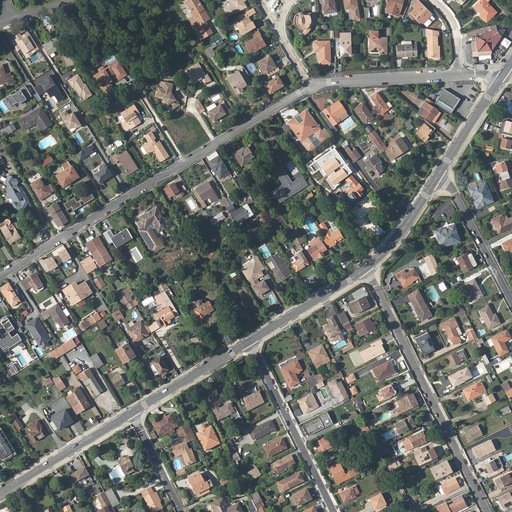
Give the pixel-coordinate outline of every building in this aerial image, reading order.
[(191,11),(187,14),(195,28),(201,39),(213,32),(206,20),(210,18),(198,0),(188,0),(186,2),(191,11)] [(231,0),(229,1),(233,7),(226,11),(229,16),(245,7),(241,0),(240,0),(231,0)] [(320,0),(323,15),(335,13),(332,0),(320,0)] [(352,14),(358,13),(355,0),(342,0),(345,10),(350,9),(352,14)] [(385,0),(387,5),(385,11),(399,15),(403,0),(385,0)] [(481,0),(474,7),(481,14),(480,15),(486,21),(495,12),(487,4),(490,0),(481,0)] [(426,13),(427,11),(417,1),(413,5),(415,8),(411,13),(420,22),(421,21),(422,23),(429,16),(426,13)] [(248,21),(249,20),(247,17),(254,13),(252,9),(238,17),(240,21),(236,24),(239,30),(238,30),(241,35),(254,27),(251,23),(250,22),(248,23),(248,21)] [(294,19),(294,22),(295,24),(295,25),(296,26),(298,28),(299,28),(300,29),(302,29),(304,35),(306,35),(308,34),(309,33),(310,31),(311,30),(311,28),(314,28),(313,20),(312,19),(310,16),(309,14),(303,15),(302,14),(301,14),(299,13),(297,14),(296,14),(295,15),(295,17),(294,19)] [(57,30),(48,15),(41,18),(52,34),(57,30)] [(438,55),(438,46),(437,36),(437,30),(428,29),(428,36),(429,51),(430,51),(430,54),(429,54),(429,57),(434,57),(433,55),(438,55)] [(473,51),(478,50),(477,51),(478,52),(479,56),(491,55),(491,51),(492,52),(493,52),(492,51),(501,37),(502,38),(502,37),(498,30),(477,33),(476,35),(475,34),(474,35),(476,36),(477,40),(472,41),(473,51)] [(253,39),(244,44),(250,54),(253,52),(254,52),(259,49),(259,48),(263,46),(260,41),(262,40),(259,36),(260,35),(258,31),(251,36),(253,39)] [(370,31),(370,51),(381,51),(381,53),(386,53),(386,37),(378,37),(378,31),(370,31)] [(20,33),(14,37),(26,57),(39,49),(28,32),(21,36),(20,33)] [(49,55),(62,48),(55,37),(43,45),(49,55)] [(340,39),(340,54),(345,54),(345,56),(350,56),(350,39),(340,39)] [(397,46),(397,56),(417,55),(417,44),(410,45),(410,42),(410,41),(401,42),(401,45),(397,46)] [(319,50),(319,64),(329,64),(329,42),(313,42),(313,49),(319,50)] [(211,46),(205,50),(206,52),(210,58),(215,54),(212,48),(211,46)] [(62,56),(69,67),(75,63),(68,52),(65,54),(62,56)] [(68,68),(69,67),(62,56),(61,57),(68,68)] [(258,63),(264,73),(275,67),(269,56),(258,63)] [(190,74),(189,75),(194,83),(201,79),(205,85),(211,80),(207,74),(205,75),(198,63),(188,70),(190,74)] [(0,83),(7,81),(8,85),(13,84),(10,73),(4,75),(1,66),(0,66),(0,83)] [(116,77),(113,72),(110,68),(110,67),(107,67),(102,70),(102,69),(101,69),(99,70),(98,73),(94,76),(93,78),(95,81),(94,82),(95,83),(96,83),(99,88),(104,85),(105,83),(102,78),(105,76),(108,81),(110,81),(115,78),(116,77)] [(116,69),(121,78),(125,75),(120,67),(116,69)] [(116,69),(113,72),(116,77),(115,78),(117,80),(121,78),(116,69)] [(228,78),(237,94),(243,90),(241,88),(246,85),(239,72),(228,78)] [(78,74),(68,80),(73,87),(74,86),(81,96),(82,95),(85,99),(92,95),(85,83),(84,84),(78,74)] [(50,75),(45,78),(47,80),(41,83),(50,98),(54,95),(58,102),(64,98),(50,75)] [(264,84),(269,93),(283,86),(278,77),(264,84)] [(171,92),(173,84),(165,82),(163,88),(159,87),(157,95),(163,97),(168,105),(170,103),(173,109),(180,105),(177,99),(176,99),(175,97),(174,98),(172,95),(173,94),(171,92)] [(26,87),(7,99),(12,106),(18,102),(19,104),(32,96),(26,87)] [(409,95),(415,99),(419,93),(412,89),(409,95)] [(444,89),(438,99),(453,108),(459,98),(444,89)] [(384,107),(386,106),(377,93),(370,97),(382,113),(387,110),(384,107)] [(433,102),(427,98),(425,101),(421,107),(425,109),(421,115),(431,121),(431,120),(437,110),(438,110),(431,105),(433,102)] [(198,100),(196,107),(200,113),(205,110),(198,100)] [(329,107),(323,111),(333,124),(339,120),(337,117),(345,111),(338,101),(334,105),(335,106),(330,109),(329,107)] [(224,103),(209,112),(214,121),(226,114),(226,113),(230,111),(224,103)] [(355,108),(366,123),(373,118),(362,103),(355,108)] [(134,105),(121,113),(126,120),(122,123),(126,130),(130,128),(130,127),(134,124),(135,126),(140,123),(137,117),(135,114),(138,112),(134,105)] [(40,108),(20,121),(26,130),(36,123),(41,131),(51,125),(40,108)] [(66,110),(60,114),(69,129),(75,126),(76,128),(82,125),(74,112),(69,115),(66,110)] [(295,118),(289,123),(296,133),(296,134),(296,135),(297,134),(300,139),(305,136),(305,137),(315,130),(314,129),(317,126),(306,110),(300,115),(305,121),(300,125),(295,118)] [(431,120),(435,123),(441,112),(437,110),(431,120)] [(323,111),(320,113),(331,128),(334,126),(333,124),(323,111)] [(339,120),(340,121),(348,115),(345,111),(337,117),(339,120)] [(379,118),(384,124),(388,122),(383,115),(379,118)] [(409,130),(413,127),(410,122),(412,121),(410,117),(403,122),(409,130)] [(500,130),(500,133),(511,136),(511,132),(511,123),(506,122),(504,131),(500,130)] [(427,126),(425,124),(417,133),(420,135),(420,136),(425,141),(429,136),(427,135),(432,130),(433,131),(436,128),(429,123),(427,126)] [(0,130),(4,137),(13,131),(9,125),(0,130)] [(300,139),(309,150),(327,137),(330,135),(325,128),(321,131),(317,126),(314,129),(315,130),(305,137),(305,136),(300,139)] [(374,130),(368,134),(375,143),(381,139),(374,130)] [(151,151),(154,152),(160,161),(168,156),(158,141),(155,143),(153,139),(154,138),(151,132),(144,136),(148,142),(142,146),(147,154),(151,151)] [(511,136),(500,133),(499,133),(498,137),(502,138),(500,147),(510,149),(511,145),(509,144),(510,140),(511,141),(511,138),(511,136)] [(381,139),(375,143),(379,149),(385,146),(381,139)] [(391,145),(393,147),(402,141),(400,139),(391,145)] [(392,159),(408,148),(402,140),(402,141),(393,147),(392,148),(391,146),(385,150),(392,159)] [(253,156),(248,147),(245,149),(244,147),(234,153),(242,165),(251,160),(250,158),(253,156)] [(335,147),(309,165),(315,173),(319,170),(324,177),(328,174),(330,177),(326,179),(333,188),(340,184),(339,182),(353,172),(335,147)] [(125,148),(112,156),(118,166),(122,164),(128,175),(137,170),(132,162),(133,161),(127,152),(125,148)] [(356,159),(360,156),(355,149),(351,152),(356,159)] [(385,167),(376,154),(366,161),(370,166),(366,169),(371,177),(375,175),(375,176),(383,170),(382,169),(385,167)] [(210,161),(220,178),(230,172),(219,155),(210,161)] [(50,156),(39,163),(42,168),(53,161),(50,156)] [(72,181),(77,177),(75,173),(76,173),(72,166),(71,166),(68,161),(62,165),(65,170),(57,175),(60,180),(62,179),(64,183),(71,179),(72,181)] [(499,177),(508,173),(507,170),(506,170),(504,167),(506,166),(504,161),(495,165),(499,177)] [(106,164),(100,167),(102,170),(94,174),(99,182),(112,175),(106,164)] [(284,184),(273,190),(279,200),(302,185),(299,179),(291,184),(282,170),(277,173),(284,184)] [(496,178),(500,190),(511,185),(511,183),(511,181),(510,182),(509,178),(510,177),(508,173),(499,177),(496,178)] [(12,176),(9,176),(7,179),(8,182),(7,185),(8,187),(6,190),(8,193),(5,197),(6,199),(11,199),(13,201),(11,204),(13,206),(16,206),(17,209),(21,209),(23,206),(26,207),(28,204),(26,201),(28,198),(26,195),(23,195),(21,192),(23,190),(21,187),(18,187),(17,184),(18,182),(16,179),(14,179),(12,176)] [(352,176),(347,180),(352,187),(358,182),(352,176)] [(43,179),(32,185),(40,198),(46,194),(47,196),(52,193),(43,179)] [(213,201),(218,198),(208,181),(193,190),(200,201),(203,199),(209,195),(213,201)] [(166,189),(170,196),(181,190),(177,182),(166,189)] [(362,190),(363,189),(358,182),(352,187),(346,192),(353,201),(357,197),(357,196),(358,196),(359,196),(360,196),(362,194),(363,193),(362,192),(363,191),(363,190),(362,190)] [(486,193),(482,184),(468,190),(470,196),(472,195),(475,201),(473,202),(476,208),(492,201),(488,192),(486,193)] [(333,202),(328,193),(324,186),(319,188),(329,205),(333,202)] [(76,196),(64,203),(69,212),(94,198),(89,189),(75,196),(76,196)] [(226,198),(220,201),(224,209),(230,206),(226,198)] [(62,212),(56,203),(47,208),(53,217),(62,212)] [(253,214),(247,204),(234,212),(231,207),(225,210),(234,225),(253,214)] [(168,225),(157,207),(144,214),(145,216),(141,219),(142,220),(138,222),(141,228),(145,226),(153,222),(159,231),(168,225)] [(58,226),(67,221),(62,212),(53,217),(58,226)] [(222,213),(210,220),(214,226),(226,219),(222,213)] [(491,220),(499,233),(511,226),(511,217),(511,218),(507,220),(504,213),(491,220)] [(6,225),(1,228),(10,243),(19,238),(15,231),(16,230),(12,223),(10,220),(10,219),(9,219),(8,218),(7,219),(6,219),(5,220),(5,221),(5,222),(6,225)] [(153,229),(157,227),(153,222),(145,226),(141,228),(139,229),(151,250),(156,251),(161,248),(162,243),(159,239),(157,238),(153,231),(153,229)] [(331,234),(324,222),(320,225),(325,233),(327,236),(323,238),(329,248),(336,244),(335,243),(343,238),(338,230),(331,234)] [(434,231),(439,245),(448,242),(449,245),(459,241),(454,225),(447,227),(448,229),(441,231),(440,229),(434,231)] [(115,247),(131,237),(127,229),(114,236),(110,229),(107,232),(115,247)] [(303,241),(298,232),(294,234),(299,243),(303,241)] [(92,258),(96,266),(111,257),(99,236),(88,243),(96,256),(92,258)] [(321,242),(319,239),(313,243),(312,243),(308,245),(309,246),(306,248),(307,250),(321,242)] [(511,239),(501,244),(505,252),(509,250),(511,255),(511,239)] [(322,253),(326,250),(321,242),(307,250),(313,259),(317,255),(319,258),(323,255),(322,253)] [(265,245),(260,248),(266,258),(271,255),(265,245)] [(65,248),(58,253),(63,262),(71,257),(65,248)] [(279,253),(272,257),(279,268),(273,271),(279,282),(285,278),(284,276),(287,275),(288,276),(292,274),(279,253)] [(456,259),(463,272),(472,268),(465,255),(456,259)] [(52,256),(44,261),(50,270),(57,266),(52,256)] [(91,256),(80,262),(86,273),(97,267),(96,266),(92,258),(91,256)] [(268,263),(271,261),(275,267),(271,269),(273,271),(279,268),(272,257),(266,261),(268,263)] [(255,261),(242,269),(257,295),(268,288),(263,280),(259,283),(256,278),(262,274),(259,269),(263,266),(259,259),(255,261)] [(333,259),(328,263),(332,270),(338,266),(333,259)] [(295,267),(297,271),(308,264),(306,260),(302,263),(301,260),(298,262),(299,265),(295,267)] [(425,265),(429,272),(437,267),(433,260),(425,265)] [(429,272),(432,276),(440,271),(437,267),(429,272)] [(395,276),(397,279),(399,278),(403,286),(418,278),(413,269),(405,274),(403,271),(395,276)] [(43,287),(34,272),(20,282),(25,289),(32,285),(36,291),(37,292),(43,288),(43,287)] [(95,279),(96,281),(95,281),(99,288),(105,284),(101,278),(100,276),(98,276),(95,277),(95,279)] [(464,285),(469,295),(466,297),(469,303),(482,297),(473,280),(464,285)] [(73,286),(65,292),(68,296),(71,294),(73,297),(69,299),(72,304),(92,292),(85,282),(78,286),(75,289),(73,286)] [(158,284),(161,291),(166,289),(164,282),(158,284)] [(458,282),(451,286),(454,290),(460,287),(458,282)] [(64,290),(65,292),(73,286),(75,289),(78,286),(76,283),(64,290)] [(242,283),(239,285),(238,286),(247,299),(250,297),(245,289),(246,289),(242,283)] [(11,292),(13,291),(9,284),(1,289),(12,306),(20,301),(15,293),(13,294),(11,292)] [(128,288),(116,295),(123,306),(131,301),(128,296),(132,293),(128,288)] [(417,291),(408,296),(413,305),(416,310),(415,310),(418,316),(419,315),(422,320),(430,315),(428,310),(425,305),(417,291)] [(356,303),(355,301),(350,304),(355,313),(369,306),(364,297),(360,299),(360,300),(356,303)] [(194,306),(196,309),(207,302),(205,299),(200,298),(196,301),(194,306)] [(213,309),(208,301),(207,302),(196,309),(195,310),(200,319),(204,316),(204,315),(213,309)] [(60,307),(50,313),(55,320),(57,321),(61,327),(69,322),(66,317),(65,317),(64,316),(65,315),(60,307)] [(159,319),(157,321),(160,327),(163,325),(164,327),(168,324),(167,321),(175,317),(169,307),(156,315),(159,319)] [(479,311),(488,329),(499,323),(495,315),(492,316),(487,307),(479,311)] [(111,314),(115,320),(121,317),(118,310),(111,314)] [(346,315),(339,319),(343,326),(349,322),(346,315)] [(328,325),(324,327),(331,342),(343,336),(332,316),(328,319),(331,326),(329,327),(328,325)] [(36,317),(26,324),(39,346),(50,339),(36,317)] [(0,344),(3,350),(21,338),(17,332),(11,336),(9,332),(14,328),(7,318),(4,320),(3,319),(1,320),(2,321),(0,322),(0,344)] [(355,325),(360,336),(376,329),(373,324),(372,324),(369,318),(355,325)] [(447,329),(446,330),(451,341),(452,341),(454,344),(461,341),(458,335),(454,327),(458,326),(454,318),(439,324),(441,329),(444,327),(446,327),(447,329)] [(82,330),(91,325),(87,319),(78,325),(82,330)] [(103,319),(97,323),(102,329),(107,325),(103,319)] [(139,321),(128,327),(135,341),(147,335),(139,321)] [(427,332),(415,338),(417,343),(418,342),(419,344),(418,345),(421,351),(423,349),(425,354),(434,350),(432,345),(430,346),(426,338),(428,337),(427,335),(428,334),(427,332)] [(491,339),(500,356),(508,353),(503,343),(510,339),(506,332),(491,339)] [(76,336),(72,338),(77,345),(80,342),(76,336)] [(480,344),(477,337),(472,340),(475,346),(480,344)] [(58,347),(62,353),(75,345),(71,339),(58,347)] [(361,352),(365,362),(385,352),(383,347),(380,348),(378,346),(381,345),(383,344),(381,340),(371,345),(372,347),(361,352)] [(343,353),(354,348),(351,342),(348,344),(349,346),(343,349),(344,350),(342,351),(343,353)] [(134,355),(127,344),(116,351),(123,362),(134,355)] [(309,352),(314,363),(321,359),(324,364),(330,361),(322,345),(309,352)] [(54,358),(62,353),(58,347),(50,352),(54,358)] [(464,349),(456,353),(458,355),(463,352),(466,358),(468,357),(464,349)] [(456,353),(447,357),(451,366),(466,358),(463,352),(458,355),(456,353)] [(90,357),(96,368),(103,364),(96,353),(90,357)] [(165,353),(152,361),(160,374),(168,369),(162,359),(167,356),(165,353)] [(302,370),(298,361),(282,369),(290,387),(299,382),(294,372),(297,370),(298,371),(302,370)] [(373,369),(377,376),(375,377),(376,380),(378,379),(379,380),(394,373),(389,362),(373,369)] [(76,375),(82,370),(78,363),(71,368),(76,375)] [(11,365),(7,367),(13,375),(16,373),(11,365)] [(80,374),(86,384),(89,383),(96,394),(103,390),(89,368),(80,374)] [(466,368),(449,376),(453,386),(468,378),(465,371),(468,370),(466,368)] [(229,381),(233,378),(228,369),(224,371),(229,381)] [(345,377),(347,383),(356,379),(354,373),(345,377)] [(119,374),(112,379),(117,388),(125,383),(119,374)] [(59,376),(53,380),(59,390),(65,386),(59,376)] [(319,384),(316,376),(311,378),(312,381),(308,383),(311,388),(319,384)] [(49,377),(42,382),(47,389),(54,384),(49,377)] [(349,397),(341,380),(331,385),(339,401),(349,397)] [(481,393),(483,397),(487,395),(481,383),(478,384),(477,383),(463,389),(466,395),(468,394),(470,399),(481,393)] [(506,392),(511,389),(508,383),(502,386),(505,392),(506,392)] [(349,388),(353,395),(358,392),(355,385),(349,388)] [(380,391),(384,399),(395,394),(391,385),(380,391)] [(67,397),(77,413),(89,405),(79,389),(76,391),(75,389),(72,391),(73,393),(67,397)] [(251,408),(263,403),(258,392),(253,394),(251,390),(247,392),(249,396),(252,401),(248,403),(251,408)] [(400,401),(402,406),(404,405),(407,410),(418,404),(413,394),(400,401)] [(487,395),(483,397),(484,398),(485,397),(488,404),(495,401),(492,394),(488,396),(487,395)] [(300,400),(306,412),(314,408),(309,399),(312,398),(310,395),(300,400)] [(357,396),(354,398),(362,415),(365,413),(357,396)] [(318,406),(314,397),(312,398),(309,399),(314,408),(318,406)] [(234,420),(240,417),(237,411),(235,413),(230,404),(220,409),(218,406),(212,409),(218,421),(231,414),(234,420)] [(374,414),(383,410),(381,405),(372,409),(374,414)] [(72,421),(64,408),(51,417),(59,429),(72,421)] [(293,411),(296,417),(302,414),(299,408),(293,411)] [(499,412),(502,418),(507,415),(504,409),(499,412)] [(351,419),(358,416),(355,410),(348,413),(351,419)] [(362,415),(371,432),(374,430),(365,413),(362,415)] [(10,417),(16,425),(20,422),(15,414),(14,415),(10,417)] [(165,418),(153,425),(159,434),(161,433),(171,427),(172,429),(176,427),(169,415),(165,418)] [(164,416),(152,423),(153,425),(165,418),(164,416)] [(411,417),(395,425),(400,433),(414,427),(411,421),(413,421),(411,417)] [(304,425),(309,434),(324,427),(319,418),(304,425)] [(38,419),(27,426),(31,432),(27,434),(33,442),(47,434),(38,419)] [(269,422),(249,432),(253,440),(275,429),(273,425),(270,426),(269,422)] [(0,426),(0,463),(16,453),(0,426)] [(470,430),(465,433),(469,440),(481,435),(477,426),(469,429),(470,430)] [(161,433),(162,435),(168,432),(169,434),(174,432),(172,429),(171,427),(161,433)] [(187,427),(182,429),(185,436),(191,433),(187,427)] [(204,429),(199,432),(200,434),(197,435),(205,451),(217,445),(213,437),(214,436),(211,428),(205,431),(204,429)] [(182,429),(177,432),(180,439),(185,436),(182,429)] [(410,438),(415,448),(427,442),(422,431),(410,438)] [(185,436),(188,443),(194,440),(191,433),(185,436)] [(328,447),(333,445),(332,442),(334,440),(332,434),(315,442),(320,452),(328,448),(328,447)] [(381,435),(374,438),(379,448),(384,446),(381,439),(383,438),(381,435)] [(281,444),(283,443),(282,439),(264,448),(269,457),(283,450),(281,444)] [(474,448),(478,458),(495,449),(490,440),(474,448)] [(188,451),(185,443),(172,448),(175,457),(182,454),(184,454),(185,457),(184,457),(187,465),(195,462),(191,450),(188,451)] [(387,446),(380,450),(382,455),(390,452),(387,446)] [(435,447),(416,456),(420,464),(439,456),(435,447)] [(118,461),(115,454),(102,461),(99,462),(99,463),(103,471),(119,463),(118,461)] [(135,471),(128,456),(125,458),(123,456),(119,458),(121,460),(118,461),(119,463),(126,476),(135,471)] [(281,462),(281,461),(272,465),(273,469),(275,469),(277,472),(285,468),(294,464),(290,456),(284,459),(284,460),(281,462)] [(503,466),(499,456),(484,464),(486,467),(488,472),(503,466)] [(337,483),(359,473),(356,466),(349,470),(350,471),(345,474),(340,464),(341,464),(339,459),(328,464),(337,483)] [(437,466),(442,476),(452,471),(447,461),(437,466)] [(395,462),(387,465),(390,471),(398,467),(395,462)] [(84,467),(69,475),(74,483),(89,475),(84,467)] [(260,475),(256,468),(246,473),(247,475),(249,474),(253,480),(260,475)] [(511,471),(495,479),(499,488),(511,481),(511,471)] [(299,478),(301,477),(299,473),(285,480),(289,488),(301,482),(299,478)] [(199,474),(188,480),(196,494),(206,489),(208,488),(205,481),(203,483),(199,474)] [(405,484),(402,479),(396,482),(398,487),(405,484)] [(441,486),(445,494),(459,487),(456,479),(441,486)] [(340,493),(342,498),(344,496),(346,500),(356,496),(355,494),(359,492),(356,486),(340,493)] [(402,486),(398,488),(404,498),(408,497),(402,486)] [(142,492),(144,497),(146,496),(153,493),(150,488),(142,492)] [(206,489),(196,494),(198,498),(208,493),(206,489)] [(293,496),(298,506),(311,500),(306,490),(293,496)] [(111,506),(104,493),(97,496),(102,505),(104,509),(103,510),(98,511),(109,511),(107,508),(111,506)] [(119,504),(113,493),(107,497),(113,508),(119,504)] [(148,499),(147,503),(149,508),(150,508),(152,511),(155,511),(162,509),(159,502),(158,500),(160,499),(156,493),(153,493),(146,496),(148,499)] [(499,498),(503,508),(511,503),(511,499),(509,493),(499,498)] [(381,494),(372,498),(375,503),(373,504),(375,508),(386,503),(381,494)] [(453,500),(454,503),(456,507),(455,507),(453,504),(447,506),(449,511),(453,511),(466,506),(462,496),(453,500)] [(227,509),(221,499),(210,504),(213,511),(239,511),(236,504),(227,509)] [(245,502),(249,511),(254,511),(257,511),(256,510),(254,505),(251,499),(245,502)]
